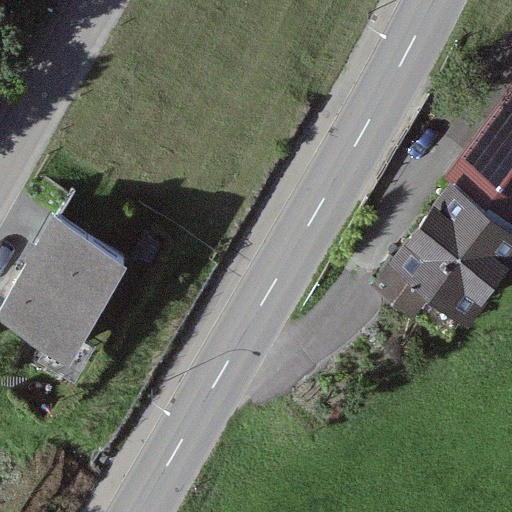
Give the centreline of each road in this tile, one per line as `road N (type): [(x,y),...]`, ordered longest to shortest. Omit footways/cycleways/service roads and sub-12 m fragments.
road 1 (secondary): [(435,0),(141,511)]
road 2 (residential): [(98,0),(0,171)]
